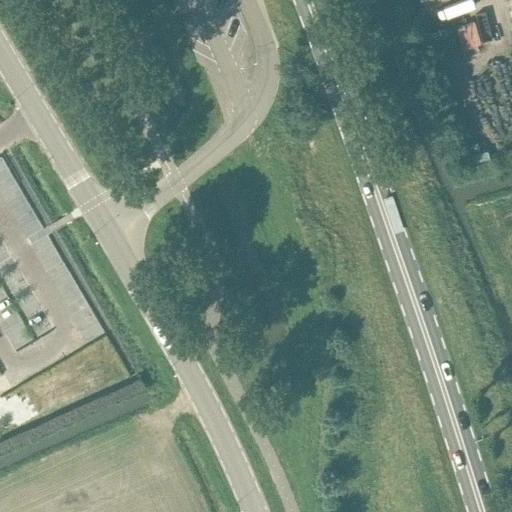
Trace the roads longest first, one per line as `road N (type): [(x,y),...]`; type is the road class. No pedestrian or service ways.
road 1 (primary): [(481,511),(305,0)]
road 2 (secondary): [(253,511),(179,359),(38,114)]
road 3 (unknown): [(244,0),(267,72),(263,102),(246,121)]
